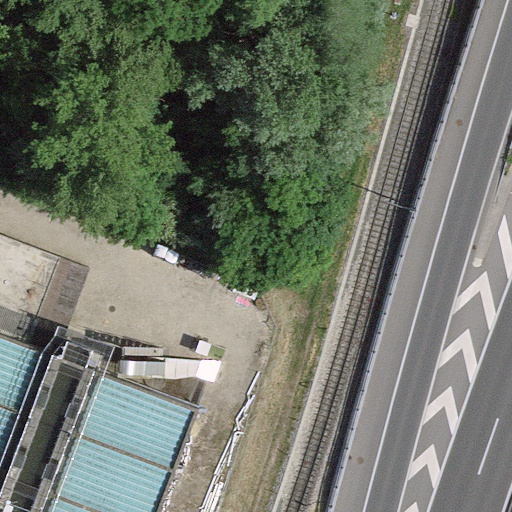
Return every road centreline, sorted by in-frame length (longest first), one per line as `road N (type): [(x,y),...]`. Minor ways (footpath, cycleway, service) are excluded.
road 1 (motorway): [(511,51),(420,342),(380,511)]
road 2 (motorway): [(511,371),(464,511)]
